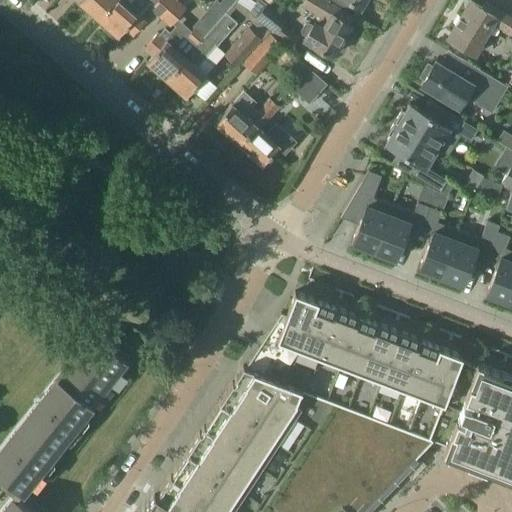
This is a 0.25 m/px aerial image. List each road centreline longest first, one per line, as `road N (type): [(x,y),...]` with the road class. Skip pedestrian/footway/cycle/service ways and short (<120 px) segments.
road 1 (residential): [(278,240),(2,0)]
road 2 (residential): [(100,511),(278,240)]
road 3 (residential): [(278,240),(423,0)]
road 4 (residential): [(511,331),(278,240)]
